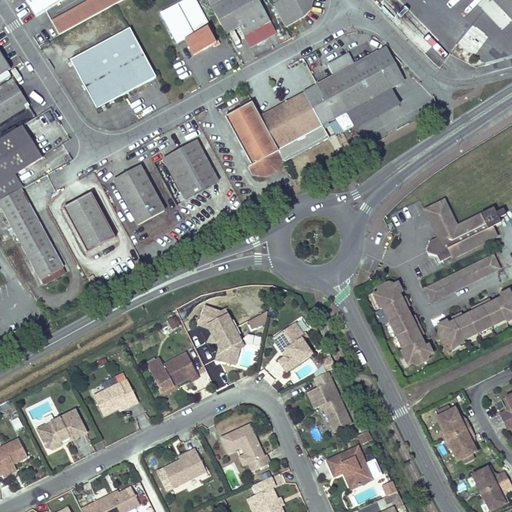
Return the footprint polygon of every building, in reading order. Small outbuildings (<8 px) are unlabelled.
[(24,0),(35,18),(63,0),(24,0)] [(92,0),(30,34),(38,47),(115,5),(124,0),(92,0)] [(188,0),(188,1),(161,15),(177,46),(185,42),(192,56),(215,44),(208,29),(210,28),(195,0),(188,0)] [(206,0),(225,35),(238,28),(243,37),(270,23),(257,0),(206,0)] [(268,0),(284,28),(304,18),(310,12),(312,0),(268,0)] [(511,0),(492,0),(511,20),(511,0)] [(390,10),(385,14),(391,22),(396,17),(390,10)] [(250,49),(276,35),(270,23),(243,37),(250,49)] [(156,78),(129,29),(70,62),(96,110),(156,79),(156,78)] [(385,48),(372,55),(391,90),(404,82),(386,49),(385,48)] [(0,75),(10,70),(0,54),(0,75)] [(323,82),(316,85),(334,120),(345,114),(391,90),(372,55),(323,82)] [(12,81),(0,88),(0,123),(28,106),(12,81)] [(302,94),(259,117),(284,163),(328,139),(321,127),(334,120),(316,85),(302,93),(302,94)] [(391,90),(345,114),(354,131),(400,107),(391,90)] [(259,117),(252,103),(250,101),(249,99),(240,105),(242,109),(225,118),(251,166),(249,167),(254,177),(266,178),(278,172),(284,163),(259,117)] [(326,126),(331,134),(340,129),(335,120),(326,126)] [(21,127),(0,139),(0,200),(20,190),(22,188),(14,175),(41,158),(21,126),(21,127)] [(196,142),(163,160),(184,200),(218,182),(196,142)] [(141,167),(113,182),(137,226),(164,211),(141,167)] [(20,190),(0,200),(0,206),(40,280),(63,268),(20,190)] [(91,194),(62,209),(87,254),(115,238),(91,194)] [(444,202),(429,209),(444,238),(447,239),(447,242),(437,239),(431,243),(436,252),(439,253),(444,261),(452,257),(454,260),(497,236),(491,223),(499,219),(496,214),(493,209),(458,228),(444,202)] [(429,209),(424,212),(437,236),(444,238),(429,209)] [(503,210),(496,214),(499,219),(506,215),(503,210)] [(164,229),(172,224),(166,213),(157,218),(164,229)] [(493,255),(426,289),(431,299),(433,303),(500,269),(493,255)] [(63,268),(40,280),(43,285),(66,273),(63,268)] [(403,293),(398,284),(392,287),(390,283),(379,289),(381,293),(373,296),(381,310),(383,309),(404,351),(402,352),(409,367),(416,364),(418,367),(429,361),(427,358),(434,354),(429,345),(427,346),(421,336),(424,335),(415,317),(412,318),(407,308),(410,307),(405,298),(403,299),(400,295),(403,293)] [(442,333),(438,335),(444,346),(447,344),(451,351),(466,343),(465,341),(506,320),(507,322),(511,320),(511,296),(509,290),(500,295),(501,299),(492,303),(490,300),(472,309),(474,313),(464,318),(462,314),(452,319),(454,322),(450,325),(448,321),(438,326),(442,333)] [(207,307),(201,322),(202,322),(209,325),(211,329),(221,349),(223,352),(221,360),(221,361),(236,365),(240,350),(240,349),(238,345),(242,343),(239,336),(232,322),(228,315),(224,317),(222,313),(221,313),(207,307)] [(263,316),(248,322),(251,330),(266,324),(263,316)] [(172,330),(180,327),(175,317),(168,320),(172,330)] [(239,336),(241,335),(234,321),(232,322),(239,336)] [(296,323),(291,327),(297,336),(300,334),(303,339),(306,337),(296,323)] [(291,327),(276,338),(285,351),(287,350),(290,353),(285,357),(279,361),(287,373),(314,355),(303,339),(300,334),(297,336),(291,327)] [(273,339),(285,357),(290,353),(287,350),(285,351),(276,338),(273,339)] [(164,366),(152,373),(163,393),(178,385),(190,379),(192,382),(200,378),(187,354),(164,366)] [(322,362),(327,371),(337,366),(332,357),(322,362)] [(152,373),(164,366),(160,359),(148,366),(152,373)] [(108,389),(128,380),(125,373),(105,383),(108,389)] [(319,388),(308,393),(316,410),(321,407),(323,406),(326,411),(336,433),(353,425),(328,373),(315,379),(319,388)] [(108,389),(94,396),(104,416),(119,409),(130,404),(132,407),(140,403),(128,380),(108,389)] [(164,397),(180,388),(178,385),(163,393),(164,397)] [(511,395),(503,400),(507,406),(510,406),(511,409),(499,415),(507,430),(511,427),(511,395)] [(130,404),(119,409),(121,412),(132,407),(130,404)] [(441,416),(446,413),(450,411),(448,407),(439,412),(441,416)] [(459,417),(461,416),(457,408),(450,411),(446,413),(441,416),(436,418),(442,431),(440,432),(449,450),(451,449),(457,462),(463,459),(472,455),(479,451),(474,443),(473,444),(471,441),(473,440),(472,438),(475,436),(467,420),(464,421),(462,419),(461,420),(459,417)] [(48,448),(54,450),(64,446),(62,442),(70,438),(72,441),(88,433),(76,411),(39,430),(48,448)] [(15,431),(22,428),(19,418),(11,421),(15,431)] [(228,452),(235,449),(240,447),(248,462),(252,472),(270,463),(265,454),(264,455),(249,425),(221,438),(228,452)] [(362,446),(373,441),(368,431),(357,437),(362,446)] [(11,466),(14,465),(29,458),(20,440),(0,449),(0,477),(4,475),(13,470),(11,466)] [(240,447),(235,449),(242,465),(248,462),(240,447)] [(327,461),(335,478),(344,473),(347,472),(354,489),(374,480),(366,463),(359,447),(327,461)] [(180,458),(182,461),(198,453),(196,450),(180,458)] [(182,461),(165,470),(175,489),(208,473),(198,453),(182,461)] [(463,459),(464,463),(474,459),(472,455),(463,459)] [(13,470),(4,475),(5,477),(18,471),(14,465),(11,466),(13,470)] [(492,476),(493,474),(490,467),(472,476),(490,511),(491,511),(508,504),(505,497),(502,497),(500,494),(511,488),(511,487),(505,473),(493,479),(492,476)] [(344,473),(351,490),(354,489),(347,472),(344,473)] [(257,495),(252,498),(259,511),(283,511),(281,507),(278,500),(272,489),(275,487),(271,478),(253,486),(257,495)] [(108,502),(107,499),(98,503),(102,511),(130,511),(142,506),(133,489),(121,495),(108,502)] [(395,501),(397,505),(404,503),(398,491),(385,497),(388,504),(395,501)] [(120,492),(107,499),(108,502),(121,495),(120,492)] [(259,511),(252,498),(248,500),(253,511),(259,511)] [(359,511),(372,511),(379,508),(375,502),(359,511)]
